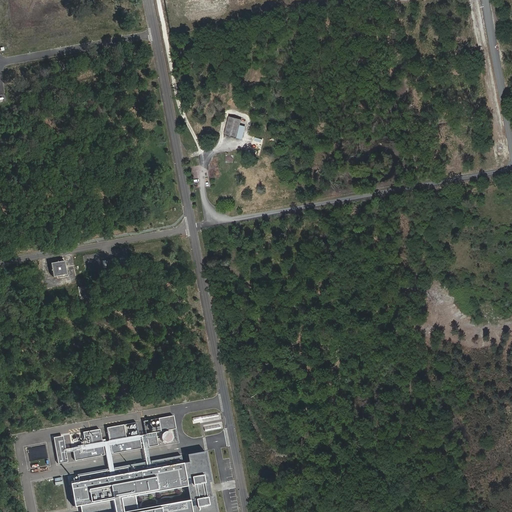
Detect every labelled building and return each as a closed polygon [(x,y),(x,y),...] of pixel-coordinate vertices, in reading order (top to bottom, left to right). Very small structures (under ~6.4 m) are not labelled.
[(237,138),(242,120),(230,117),(225,134),(237,138)] [(247,121),(242,120),(237,138),(242,139),(247,121)] [(209,191),(210,199),(234,194),(230,174),(225,175),(226,182),(217,184),(218,189),(209,191)] [(66,274),(64,262),(52,264),(55,276),(66,274)] [(87,271),(94,269),(93,262),(86,263),(87,271)] [(101,430),(55,438),(60,466),(180,443),(175,416),(109,429),(111,442),(104,443),(101,430)] [(46,445),(28,448),(31,461),(49,458),(46,445)] [(220,511),(209,451),(189,455),(190,462),(69,483),(74,509),(81,508),(81,511),(220,511)] [(59,500),(65,498),(63,491),(56,492),(59,500)]
